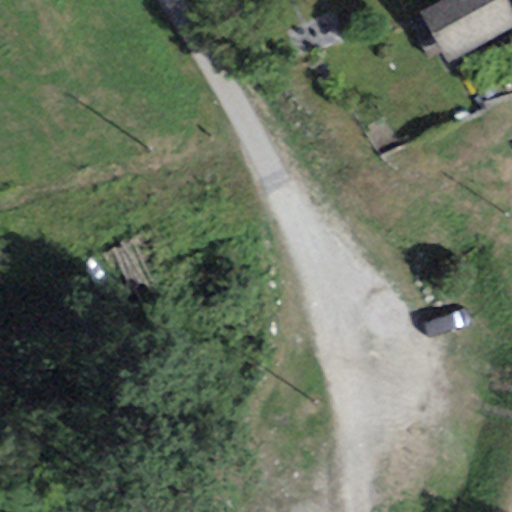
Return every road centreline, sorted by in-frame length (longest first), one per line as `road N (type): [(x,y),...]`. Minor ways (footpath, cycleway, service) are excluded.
road 1 (residential): [(177,0),(305,230),(341,341)]
road 2 (track): [(341,341),(354,511)]
